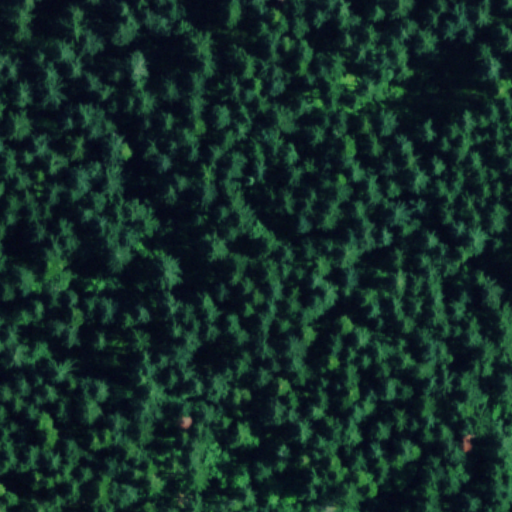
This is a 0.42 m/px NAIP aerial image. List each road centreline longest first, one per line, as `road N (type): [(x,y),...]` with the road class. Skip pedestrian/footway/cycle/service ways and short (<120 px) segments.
road 1 (track): [(510,0),(391,106),(342,352),(315,420),(130,507),(24,511)]
road 2 (track): [(0,51),(251,42),(332,60),(391,106)]
